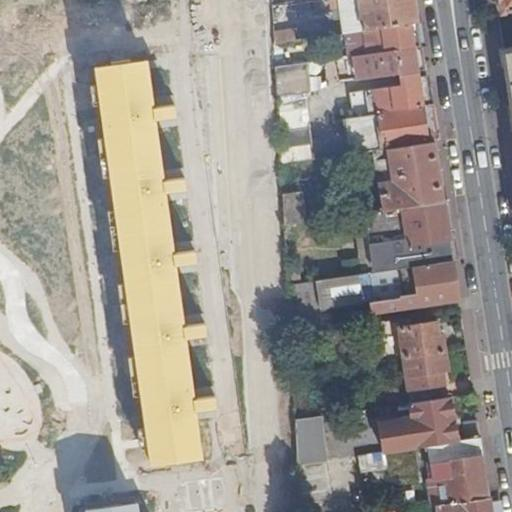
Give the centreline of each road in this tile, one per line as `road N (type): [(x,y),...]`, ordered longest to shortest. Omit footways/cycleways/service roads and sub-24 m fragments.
road 1 (residential): [(263,511),(257,300),(233,0)]
road 2 (secondary): [(511,406),(452,0)]
